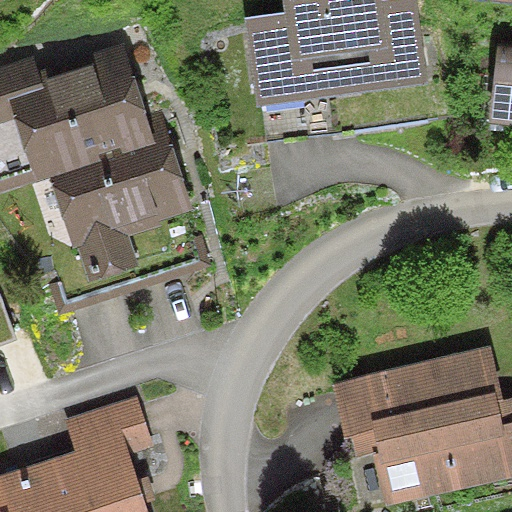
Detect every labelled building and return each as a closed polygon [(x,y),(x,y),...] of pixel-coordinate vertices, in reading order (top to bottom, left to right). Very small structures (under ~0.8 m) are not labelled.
[(246,22),(257,98),(417,76),(407,0),(404,0),(373,4),(372,0),(284,0),(286,16),(246,22)] [(511,41),(498,40),(489,115),(511,117),(511,41)] [(38,165),(52,161),(138,134),(137,130),(113,57),(13,89),(38,165)] [(137,130),(138,134),(52,161),(76,234),(176,201),(151,126),(137,130)] [(493,399),(482,353),(336,387),(336,390),(346,434),(372,428),(378,453),(376,453),(387,498),(511,468),(511,419),(496,423),(490,399),(493,399)] [(140,511),(136,501),(119,446),(141,439),(130,407),(71,426),(80,456),(0,482),(0,511),(140,511)]
